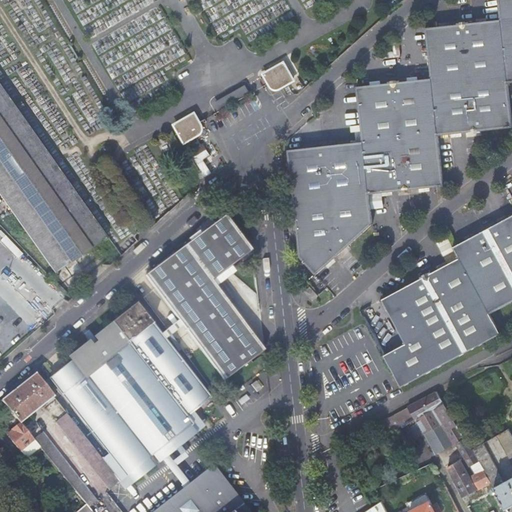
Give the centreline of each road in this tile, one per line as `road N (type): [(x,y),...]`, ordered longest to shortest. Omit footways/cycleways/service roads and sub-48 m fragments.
road 1 (residential): [(0,385),(257,148)]
road 2 (unclassified): [(511,159),(320,318),(285,328)]
road 3 (unclassified): [(416,0),(257,148)]
road 4 (unclassified): [(285,328),(306,511)]
road 5 (unclassified): [(257,148),(268,179),(285,328)]
